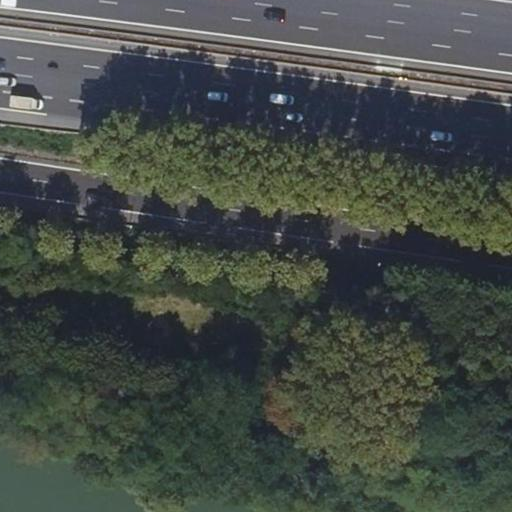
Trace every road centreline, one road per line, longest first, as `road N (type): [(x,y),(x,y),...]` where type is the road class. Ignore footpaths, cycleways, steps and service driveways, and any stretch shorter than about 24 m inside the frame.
road 1 (motorway): [(0,178),(511,253)]
road 2 (motorway): [(0,70),(511,137)]
road 3 (motorway): [(511,36),(239,0)]
